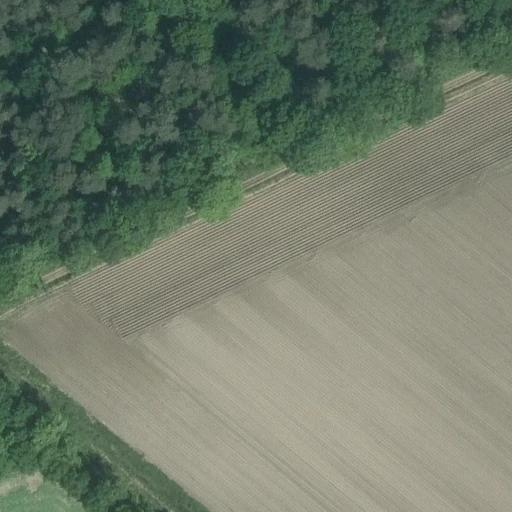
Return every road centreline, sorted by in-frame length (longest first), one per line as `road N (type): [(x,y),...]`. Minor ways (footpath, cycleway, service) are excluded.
road 1 (track): [(0,298),(511,58)]
road 2 (track): [(291,162),(189,0)]
